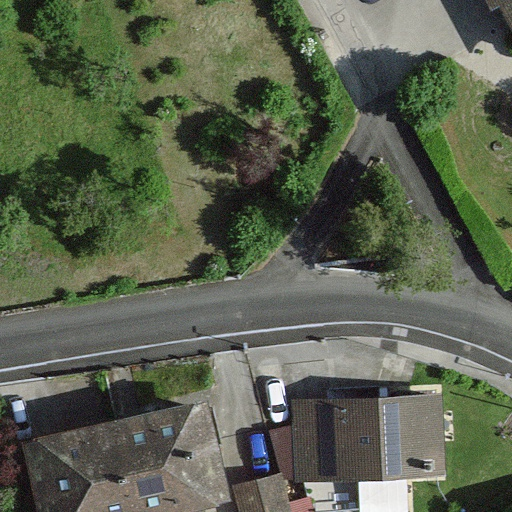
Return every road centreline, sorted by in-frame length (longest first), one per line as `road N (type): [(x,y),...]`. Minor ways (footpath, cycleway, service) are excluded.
road 1 (residential): [(0,340),(278,305)]
road 2 (residential): [(470,317),(371,87)]
road 3 (residential): [(278,305),(371,87)]
road 4 (residential): [(278,305),(375,298),(470,317)]
